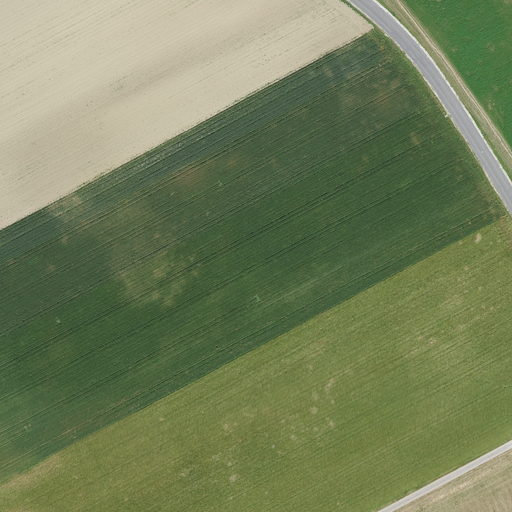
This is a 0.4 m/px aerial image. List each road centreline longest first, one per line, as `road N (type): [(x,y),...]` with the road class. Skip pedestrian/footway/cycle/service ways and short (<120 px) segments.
road 1 (residential): [(362,0),(398,31),(463,119),(511,204)]
road 2 (track): [(511,450),(394,511)]
